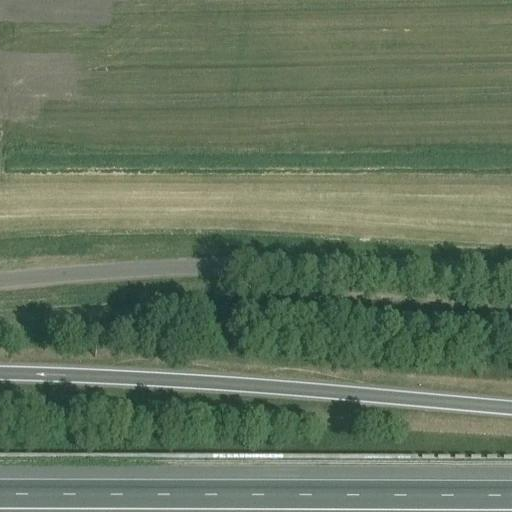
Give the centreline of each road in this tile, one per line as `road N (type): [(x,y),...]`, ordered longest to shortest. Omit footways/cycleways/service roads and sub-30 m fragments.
road 1 (motorway): [(511,412),(222,384),(0,378)]
road 2 (unclassified): [(511,270),(232,260),(0,282)]
road 3 (motorway): [(511,491),(0,486)]
